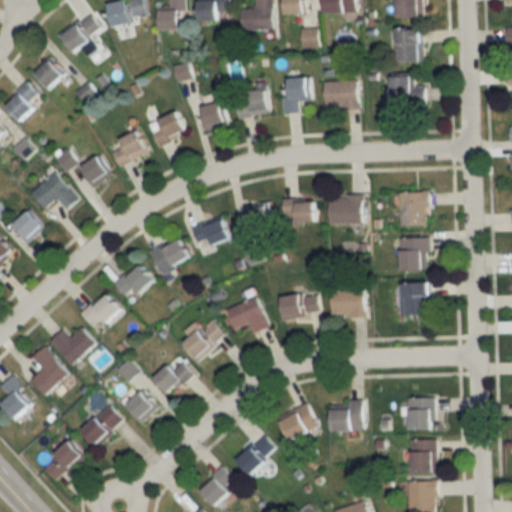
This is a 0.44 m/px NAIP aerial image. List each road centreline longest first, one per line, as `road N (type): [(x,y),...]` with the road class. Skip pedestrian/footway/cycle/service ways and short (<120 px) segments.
road 1 (residential): [(0,328),(138,209),(192,182),(269,161),(468,154)]
road 2 (residential): [(119,508),(232,399),(282,367),(472,361)]
road 3 (residential): [(468,154),(476,511)]
road 4 (residential): [(461,0),(468,154)]
